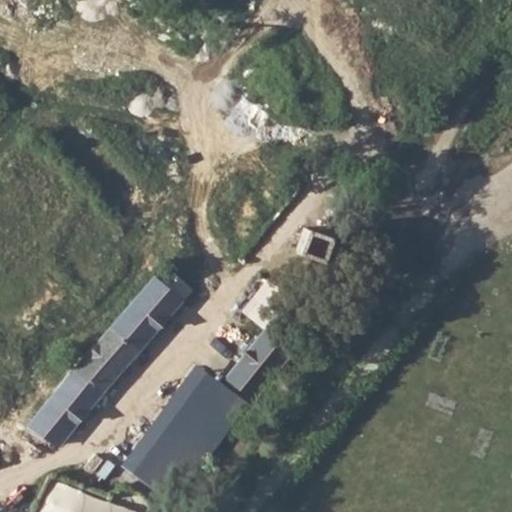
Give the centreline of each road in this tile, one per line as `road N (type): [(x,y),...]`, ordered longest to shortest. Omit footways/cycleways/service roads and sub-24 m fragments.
road 1 (track): [(0,491),(106,434),(335,161),(359,150),(441,149)]
road 2 (track): [(0,335),(202,202),(261,153),(314,141),(348,155)]
road 3 (track): [(459,243),(431,182),(452,110),(511,62)]
